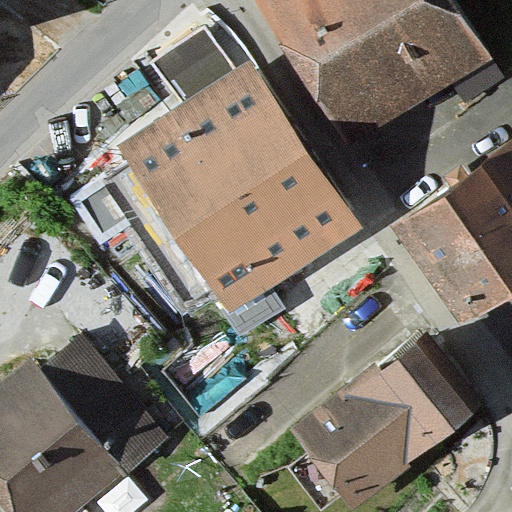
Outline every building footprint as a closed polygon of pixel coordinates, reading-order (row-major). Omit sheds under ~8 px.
[(453,0),(265,0),(355,148),(493,66),(453,0)] [(262,72),(126,151),(224,318),(360,239),(262,72)] [(511,160),(415,236),(488,328),(511,309),(511,160)] [(82,335),(0,400),(0,498),(11,511),(90,511),(173,447),(82,335)] [(429,335),(298,428),(357,511),(488,419),(429,335)]
